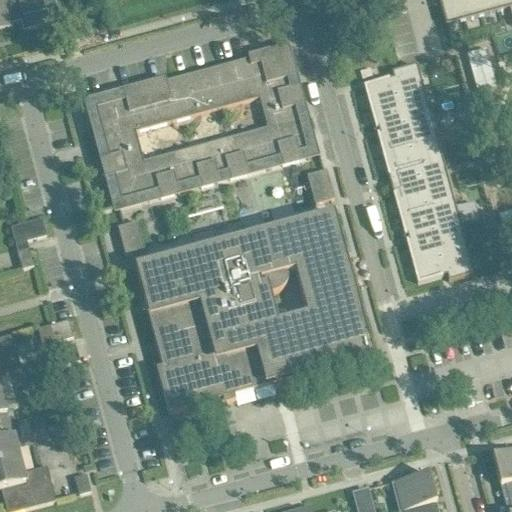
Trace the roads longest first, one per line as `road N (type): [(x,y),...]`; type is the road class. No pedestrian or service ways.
road 1 (residential): [(138,511),(20,81),(298,9)]
road 2 (unclassified): [(298,9),(420,440)]
road 3 (residential): [(146,511),(420,440)]
